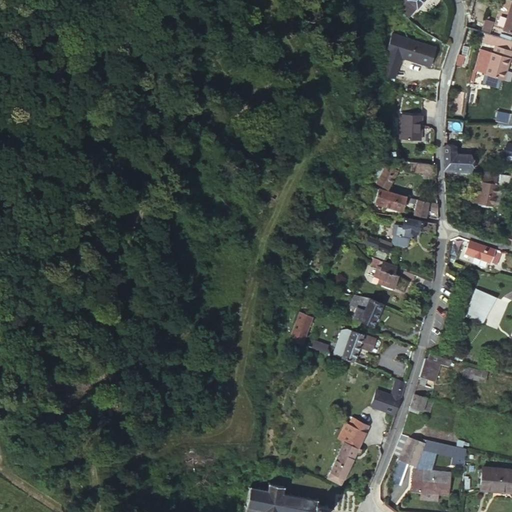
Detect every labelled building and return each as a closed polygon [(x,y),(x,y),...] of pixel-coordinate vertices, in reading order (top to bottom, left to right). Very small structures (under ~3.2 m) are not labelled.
[(395,0),(401,7),(400,14),(406,18),(413,12),(424,0),(395,0)] [(511,1),(502,27),(511,30),(511,1)] [(413,12),(406,18),(416,25),(421,20),(413,12)] [(486,31),(489,32),(492,24),(482,21),(479,29),(486,31)] [(511,48),(511,39),(499,35),(489,32),(486,31),(484,40),(496,44),(511,49),(511,48)] [(406,39),(403,60),(433,65),(437,44),(406,39)] [(504,65),(506,66),(511,49),(496,44),(494,51),(491,50),(484,71),(500,77),(504,65)] [(420,114),(399,114),(399,138),(419,139),(420,114)] [(511,171),(511,167),(511,139),(506,139),(501,169),(511,171)] [(445,152),(446,163),(469,162),(469,151),(452,151),(445,152)] [(424,154),(425,163),(434,163),(434,154),(424,154)] [(398,169),(376,160),(369,177),(390,186),(398,169)] [(434,163),(425,163),(415,162),(415,173),(437,174),(437,163),(434,163)] [(477,168),(474,181),(497,185),(499,171),(477,168)] [(511,173),(499,171),(497,185),(508,187),(511,173)] [(474,181),(472,181),(471,190),(480,192),(478,202),(493,205),(497,185),(474,181)] [(405,194),(380,190),(376,205),(402,210),(405,194)] [(439,209),(439,201),(419,198),(415,213),(425,215),(426,207),(439,209)] [(436,233),(437,224),(403,219),(402,225),(398,224),(397,233),(413,236),(419,237),(420,230),(436,233)] [(511,233),(505,232),(502,242),(511,245),(511,233)] [(413,236),(397,233),(396,240),(398,243),(408,245),(412,243),(413,236)] [(385,261),(393,246),(379,240),(378,242),(371,239),(368,246),(377,251),(374,256),(385,261)] [(503,249),(471,239),(468,251),(499,260),(503,249)] [(393,266),(377,262),(376,268),(372,268),(369,279),(376,280),(374,286),(390,289),(393,276),(390,275),(393,266)] [(501,281),(484,276),(476,304),(493,310),(501,281)] [(501,281),(493,310),(505,282),(501,281)] [(383,303),(362,294),(351,321),(373,329),(383,303)] [(302,311),(292,340),(305,344),(316,312),(312,310),(310,314),(302,311)] [(354,328),(343,357),(357,362),(363,346),(374,351),(378,337),(354,328)] [(312,348),(328,352),(330,344),(314,340),(312,348)] [(448,358),(434,355),(427,352),(424,360),(418,378),(431,382),(436,363),(446,365),(448,358)] [(465,368),(463,376),(483,382),(485,373),(465,368)] [(406,381),(397,378),(391,393),(400,397),(406,381)] [(424,400),(411,396),(407,407),(416,410),(420,411),(424,400)] [(354,418),(350,426),(341,444),(325,479),(337,484),(365,423),(354,418)] [(341,444),(350,426),(342,422),(334,440),(341,444)] [(410,463),(415,448),(418,440),(404,435),(397,458),(410,463)] [(468,447),(439,440),(419,437),(418,440),(415,448),(467,459),(468,447)] [(511,468),(482,467),(481,489),(494,490),(494,487),(511,487),(511,468)] [(409,492),(418,492),(438,494),(448,494),(450,470),(411,468),(409,492)] [(264,489),(245,486),(242,511),(321,511),(323,501),(316,500),(316,495),(281,491),(281,484),(265,481),(264,489)] [(438,494),(418,492),(417,502),(438,503),(438,494)]
